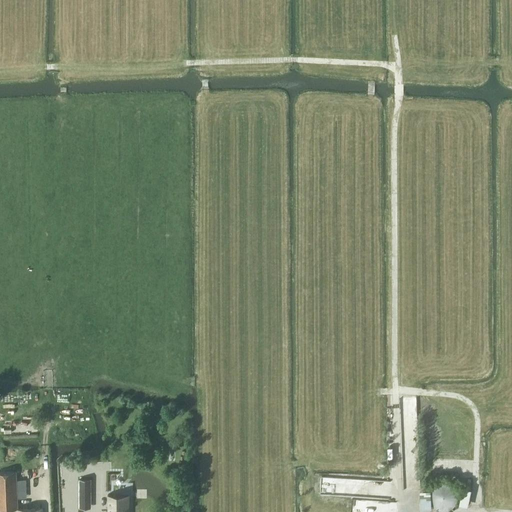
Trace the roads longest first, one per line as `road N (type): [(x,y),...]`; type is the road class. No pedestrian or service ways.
road 1 (track): [(393,476),(394,36)]
road 2 (track): [(398,69),(285,60),(0,69)]
road 3 (track): [(379,392),(460,398),(474,410),(475,511)]
